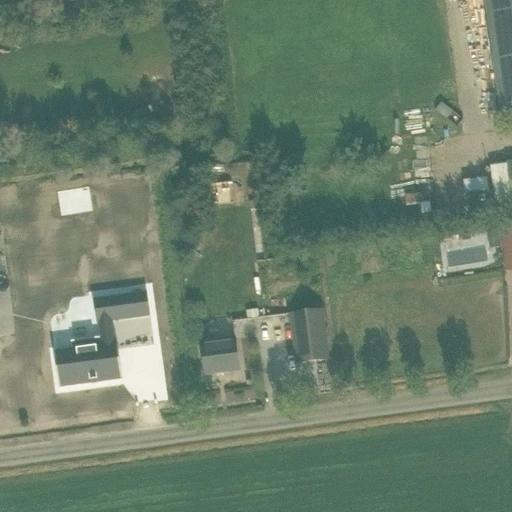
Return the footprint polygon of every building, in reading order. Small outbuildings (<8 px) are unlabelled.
[(511,0),(484,0),(500,112),(511,109),(511,0)] [(489,168),(494,206),(511,203),(511,164),(508,165),(489,168)] [(223,186),(203,188),(205,206),(225,204),(223,186)] [(511,230),(502,232),(500,232),(503,254),(506,273),(511,272),(511,230)] [(150,318),(147,294),(94,301),(97,325),(99,324),(101,340),(73,344),(74,351),(55,353),(59,389),(122,380),(118,345),(116,345),(113,323),(150,318)] [(258,310),(246,311),(247,319),(259,318),(258,310)] [(321,311),(291,315),(298,364),(327,360),(321,311)] [(205,376),(239,371),(235,338),(201,343),(205,376)]
